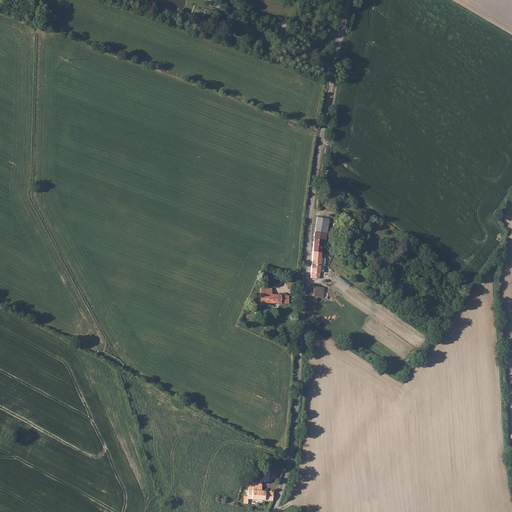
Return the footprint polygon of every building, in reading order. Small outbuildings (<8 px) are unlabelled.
[(330,219),(317,218),(314,253),(323,254),(324,241),(327,241),(328,233),(329,233),(330,219)] [(338,244),(333,240),(330,245),(335,249),(338,244)] [(323,254),(314,253),(312,280),(322,280),(323,266),(323,259),(323,254)] [(265,286),(264,294),(272,294),(272,286),(265,286)] [(326,289),(312,288),(311,298),(313,298),(312,304),(319,304),(319,299),(326,299),(326,289)] [(272,294),(264,294),(264,303),(287,303),(287,296),(283,296),(283,294),(272,294)] [(270,467),(267,478),(276,480),(279,469),(270,467)] [(247,504),(247,499),(271,500),(272,491),(258,490),(258,487),(247,486),(247,495),(243,495),(243,503),(247,504)]
